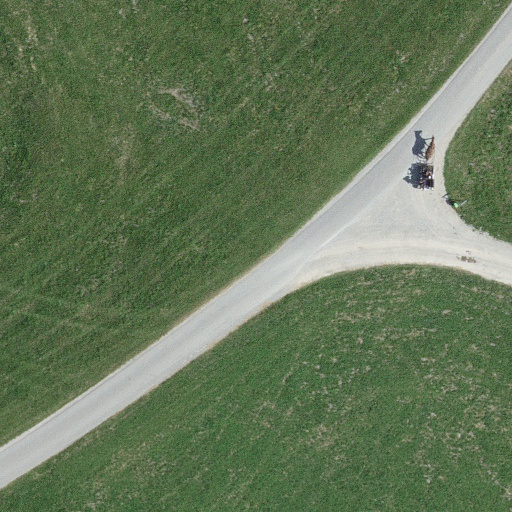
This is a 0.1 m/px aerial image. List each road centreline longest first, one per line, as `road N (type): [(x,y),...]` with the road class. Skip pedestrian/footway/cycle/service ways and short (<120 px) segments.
road 1 (residential): [(511,31),(430,131),(294,259),(180,348),(0,467)]
road 2 (track): [(511,270),(351,210)]
